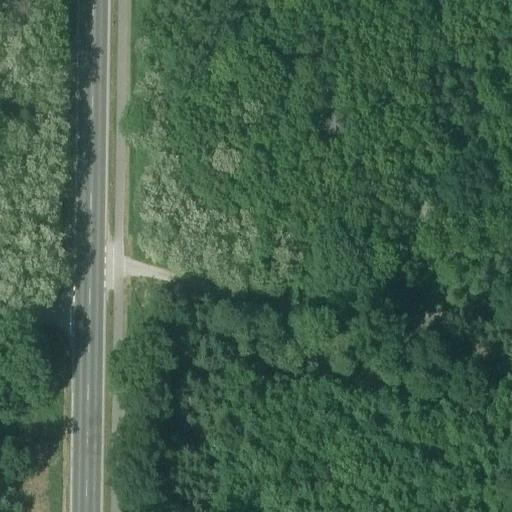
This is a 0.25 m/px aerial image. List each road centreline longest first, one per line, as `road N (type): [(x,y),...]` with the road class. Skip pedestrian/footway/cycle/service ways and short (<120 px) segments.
road 1 (track): [(86,260),(390,335),(467,323),(511,299)]
road 2 (primary): [(87,306),(95,0)]
road 3 (primary): [(85,511),(87,306)]
